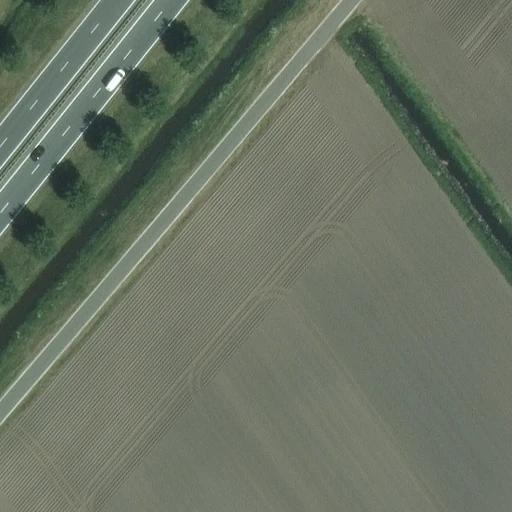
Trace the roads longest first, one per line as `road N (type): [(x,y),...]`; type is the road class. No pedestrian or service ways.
road 1 (unclassified): [(0,420),(353,0)]
road 2 (trunk): [(0,212),(171,0)]
road 3 (trunk): [(116,0),(0,144)]
